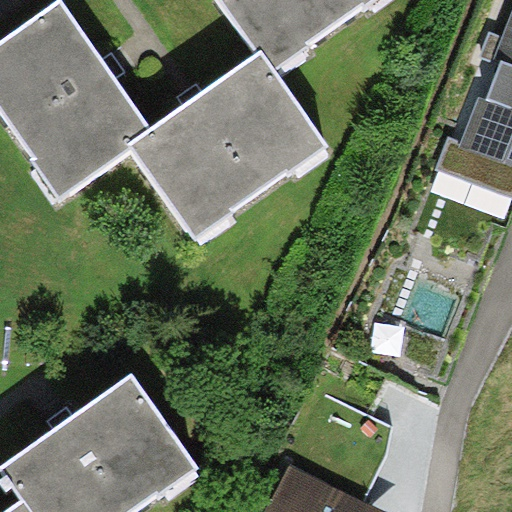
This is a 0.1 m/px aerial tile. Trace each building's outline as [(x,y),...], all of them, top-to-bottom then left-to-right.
[(228,0),(267,55),(284,79),(395,0),(228,0)] [(160,131),(69,2),(0,50),(0,108),(64,199),(141,144),(160,131)] [(511,4),(447,163),(511,189),(511,4)] [(267,55),(160,131),(141,144),(204,234),(331,145),(284,79),(267,55)] [(4,474),(27,509),(28,511),(151,511),(198,481),(133,387),(4,474)] [(355,511),(284,477),(267,511),(355,511)]
